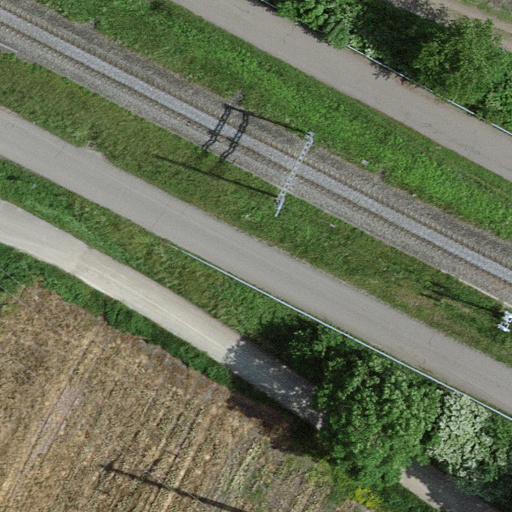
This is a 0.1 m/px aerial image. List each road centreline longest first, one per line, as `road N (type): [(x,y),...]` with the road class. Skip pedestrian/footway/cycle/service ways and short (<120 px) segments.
road 1 (track): [(511,393),(0,129)]
road 2 (track): [(468,511),(0,231)]
road 3 (unclassified): [(199,0),(511,162)]
